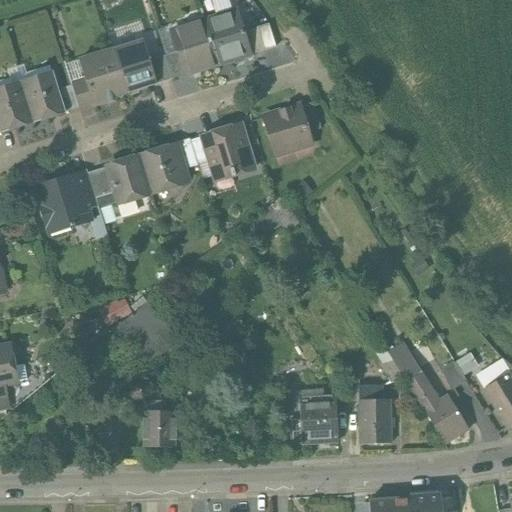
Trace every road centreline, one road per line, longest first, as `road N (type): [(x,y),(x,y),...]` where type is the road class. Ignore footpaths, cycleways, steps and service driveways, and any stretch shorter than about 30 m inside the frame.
road 1 (residential): [(511,456),(298,481),(0,489)]
road 2 (residential): [(0,166),(316,65)]
